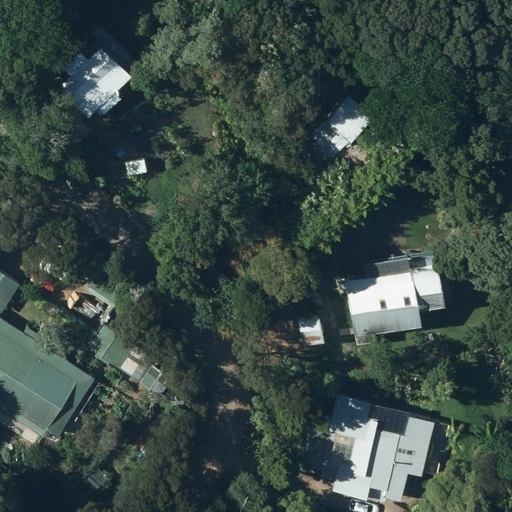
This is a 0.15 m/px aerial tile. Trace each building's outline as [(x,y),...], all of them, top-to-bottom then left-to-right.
[(135,55),(110,31),(105,36),(97,28),(66,61),(74,70),(62,83),(87,106),(95,97),(102,104),(119,86),(112,79),(135,55)] [(280,121),(326,153),(367,93),(342,75),(319,102),(302,90),(280,121)] [(352,323),(418,309),(414,291),(448,283),(437,230),(358,247),(360,258),(339,263),(352,323)] [(18,383),(51,404),(78,362),(0,311),(0,377),(15,387),(18,383)] [(334,384),(326,421),(332,422),(320,476),(365,486),(368,473),(381,476),(379,484),(399,488),(405,461),(420,464),(432,409),(405,403),(401,421),(371,414),(375,393),(334,384)]
